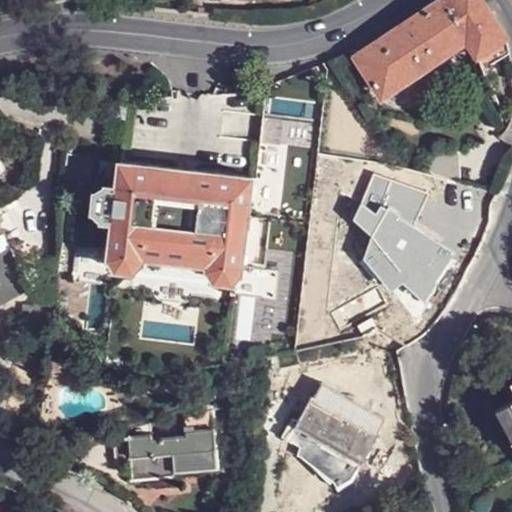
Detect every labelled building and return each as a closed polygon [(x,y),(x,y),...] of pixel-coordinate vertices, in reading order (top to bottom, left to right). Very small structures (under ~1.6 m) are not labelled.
[(482,0),(443,0),(360,57),(385,95),(468,39),(480,56),(491,49),(498,61),(510,53),(507,37),(482,0)] [(480,56),(486,68),(498,61),(491,49),(480,56)] [(104,220),(115,220),(110,257),(118,268),(136,270),(134,289),(153,291),(153,293),(156,300),(161,303),(185,306),(189,305),(193,302),(195,296),(214,298),(217,280),(235,282),(245,272),(255,176),(122,161),(118,186),(108,185),(97,191),(96,210),(104,220)] [(0,301),(27,287),(33,284),(10,241),(0,246),(0,301)] [(36,290),(33,284),(27,287),(30,293),(36,290)] [(51,320),(53,297),(43,296),(36,320),(46,320),(51,320)] [(352,314),(365,336),(379,330),(365,306),(352,314)] [(46,320),(36,320),(29,319),(27,332),(45,333),(46,320)] [(393,345),(401,338),(396,336),(386,326),(380,332),(393,345)] [(53,358),(54,373),(73,373),(72,357),(53,358)] [(313,397),(378,432),(387,416),(348,394),(313,397)] [(357,464),(360,466),(366,455),(378,434),(379,435),(380,434),(378,432),(313,397),(311,398),(314,400),(294,437),(290,435),(288,439),(303,446),(306,448),(316,432),(323,436),(319,443),(357,464)] [(511,403),(499,410),(511,431),(511,403)] [(130,439),(134,479),(167,476),(166,469),(178,469),(178,472),(218,468),(213,414),(186,419),(187,436),(152,441),(151,437),(134,438),(130,439)] [(325,462),(341,487),(356,478),(353,472),(354,469),(357,464),(319,443),(323,436),(316,432),(306,448),(303,446),(301,455),(325,462)]
